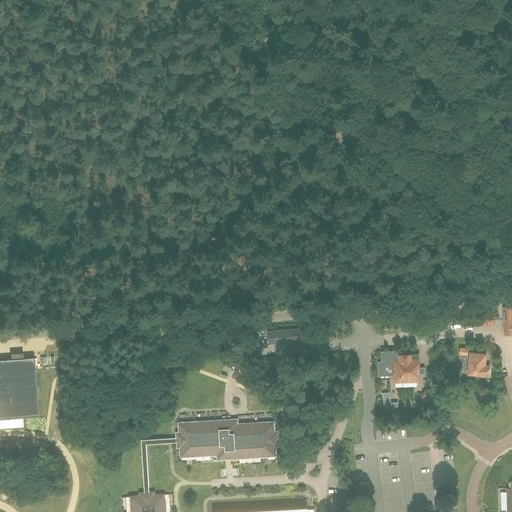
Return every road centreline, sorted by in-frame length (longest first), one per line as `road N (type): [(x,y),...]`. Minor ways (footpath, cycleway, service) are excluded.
road 1 (unclassified): [(0,336),(361,312)]
road 2 (track): [(350,140),(497,242)]
road 3 (residential): [(506,339),(469,333),(366,343)]
road 4 (unclassified): [(361,312),(494,299)]
road 5 (residential): [(491,453),(451,430),(369,449)]
road 6 (residential): [(0,434),(58,444),(73,468),(71,511)]
